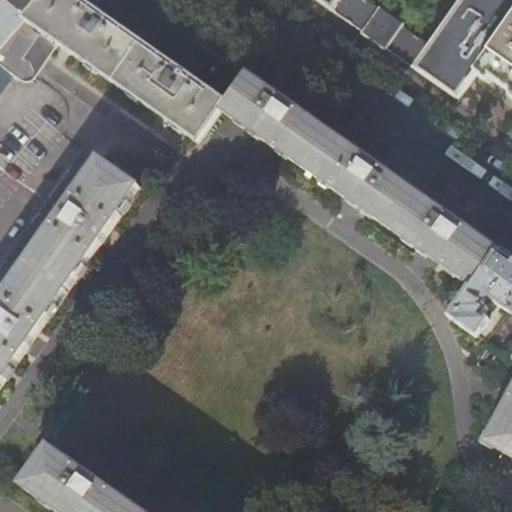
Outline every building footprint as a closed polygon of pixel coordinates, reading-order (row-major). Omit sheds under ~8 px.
[(0,49),(35,10),(24,0),(6,0),(0,7),(0,49)] [(247,74),(141,0),(42,0),(35,10),(0,49),(0,92),(14,76),(22,82),(24,82),(26,82),(30,82),(33,81),(35,78),(58,45),(199,144),(221,112),(473,289),(499,251),(456,221),(427,200),(392,175),(349,145),(305,115),(268,88),(247,74)] [(371,40),(434,84),(459,101),(479,72),(511,23),(511,0),(313,0),(371,40)] [(511,23),(479,72),(511,96),(511,23)] [(0,303),(0,388),(140,189),(101,161),(0,303)] [(511,260),(499,251),(473,289),(453,318),(478,336),(491,318),(489,317),(494,311),(492,309),(497,303),(509,311),(511,306),(511,260)] [(511,393),(484,444),(511,457),(511,393)] [(22,488),(56,511),(141,511),(50,448),(22,488)]
